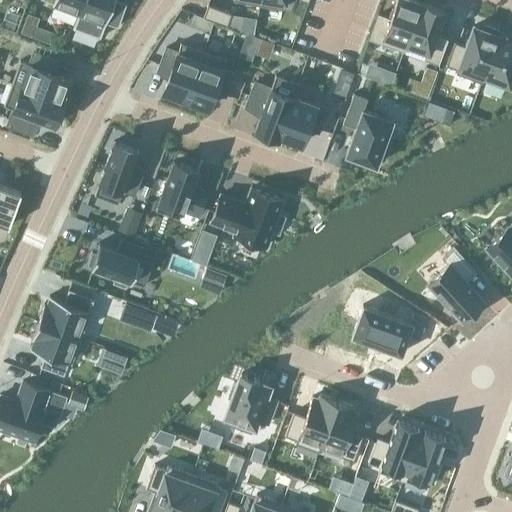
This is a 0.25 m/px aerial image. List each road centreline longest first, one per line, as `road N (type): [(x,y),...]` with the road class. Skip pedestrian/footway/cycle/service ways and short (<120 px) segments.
road 1 (residential): [(335,184),(104,97)]
road 2 (residential): [(492,431),(268,351)]
road 3 (residential): [(0,323),(68,170)]
